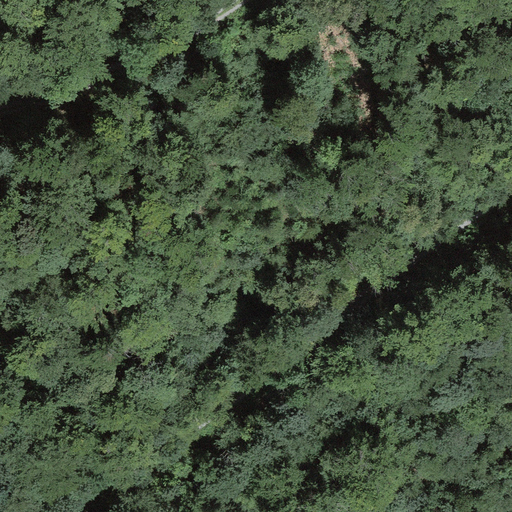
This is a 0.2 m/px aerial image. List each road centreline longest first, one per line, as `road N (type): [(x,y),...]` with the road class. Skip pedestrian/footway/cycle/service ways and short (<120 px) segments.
road 1 (track): [(75,511),(511,194)]
road 2 (track): [(221,0),(55,85),(0,101)]
